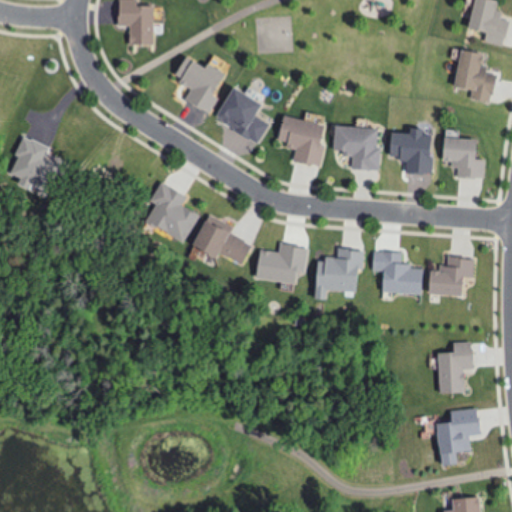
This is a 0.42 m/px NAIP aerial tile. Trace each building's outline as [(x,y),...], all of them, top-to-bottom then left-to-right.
[(154,0),(154,46),(125,46),(124,0),(154,0)] [(480,0),(489,0),(511,5),(511,28),(508,45),(472,36),(480,0)] [(199,58),(230,79),(201,123),(170,102),(199,58)] [(452,96),(459,61),(509,72),(502,106),(452,96)] [(0,167),(0,151),(17,115),(69,139),(47,189),(0,167)] [(279,119),(329,130),(321,166),(271,154),(279,119)] [(341,126),(390,130),(387,168),(338,165),(341,126)] [(449,138),(491,142),(487,176),(446,172),(449,138)] [(165,185),(204,210),(186,238),(147,213),(165,185)] [(215,222),(265,245),(253,269),(204,246),(215,222)] [(379,285),(377,248),(418,245),(420,282),(379,285)] [(437,292),(442,255),(476,259),(471,297),(437,292)] [(320,297),(321,260),(366,261),(365,298),(320,297)] [(445,394),(442,345),(479,342),(483,392),(445,394)] [(445,467),(437,416),(483,409),(491,460),(445,467)] [(452,511),(452,501),(495,497),(496,511),(452,511)]
